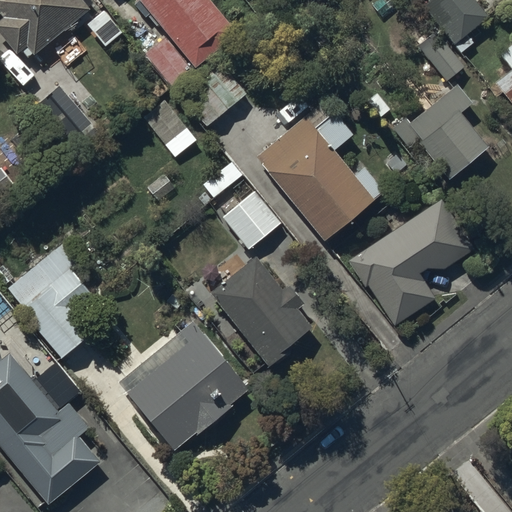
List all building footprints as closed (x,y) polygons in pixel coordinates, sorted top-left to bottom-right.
[(0,0),(0,14),(1,16),(0,17),(0,36),(14,54),(16,53),(22,61),(32,54),(89,10),(81,0),(0,0)] [(235,32),(209,0),(138,0),(167,34),(142,54),(169,86),(235,32)] [(427,0),(429,2),(424,6),(460,52),(472,43),(465,34),(487,17),(473,0),(427,0)] [(445,81),(463,66),(434,30),(416,45),(445,81)] [(510,69),(493,82),(511,105),(511,42),(498,54),(510,69)] [(213,60),(175,91),(204,126),(242,95),(213,60)] [(456,83),(409,121),(405,116),(391,127),(408,149),(417,142),(447,179),(487,147),(459,112),(471,102),(456,83)] [(57,85),(37,103),(59,128),(80,111),(57,85)] [(196,139),(160,96),(139,113),(174,157),(196,139)] [(365,166),(354,174),(334,149),(353,135),(335,113),(313,130),(303,117),(254,156),(322,240),(384,190),(365,166)] [(231,161),(202,184),(206,190),(195,198),(201,206),(242,175),(231,161)] [(165,171),(146,186),(157,201),(177,185),(165,171)] [(255,189),(221,217),(248,250),(282,222),(255,189)] [(440,199),(347,259),(363,285),(367,282),(394,323),(434,297),(418,273),(427,267),(442,268),(472,248),(440,199)] [(65,240),(7,287),(24,309),(22,311),(60,358),(109,318),(70,270),(82,261),(65,240)] [(255,257),(208,292),(266,366),(294,344),(292,341),(311,327),(296,306),(302,302),(288,284),(280,290),(255,257)] [(192,323),(118,383),(173,450),(196,431),(196,432),(230,405),(228,403),(246,389),(192,323)] [(0,447),(47,504),(99,462),(77,436),(88,427),(68,402),(57,411),(7,352),(0,358),(0,447)]
